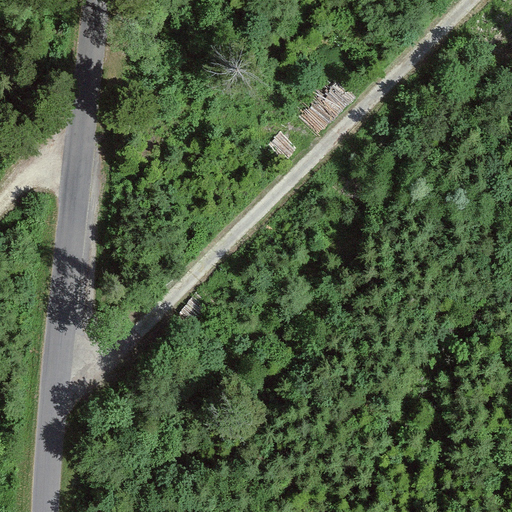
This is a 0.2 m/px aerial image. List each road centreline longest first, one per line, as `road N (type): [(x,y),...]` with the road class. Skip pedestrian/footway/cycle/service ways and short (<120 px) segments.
road 1 (track): [(54,397),(123,346),(476,0)]
road 2 (unclassified): [(97,0),(45,511)]
